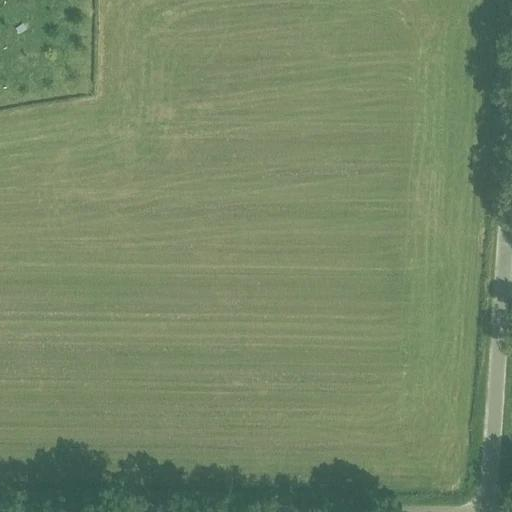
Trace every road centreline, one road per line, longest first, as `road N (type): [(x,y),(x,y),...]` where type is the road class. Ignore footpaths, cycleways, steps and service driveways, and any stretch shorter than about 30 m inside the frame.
road 1 (unclassified): [(487,511),(511,131)]
road 2 (unclassified): [(291,511),(0,507)]
